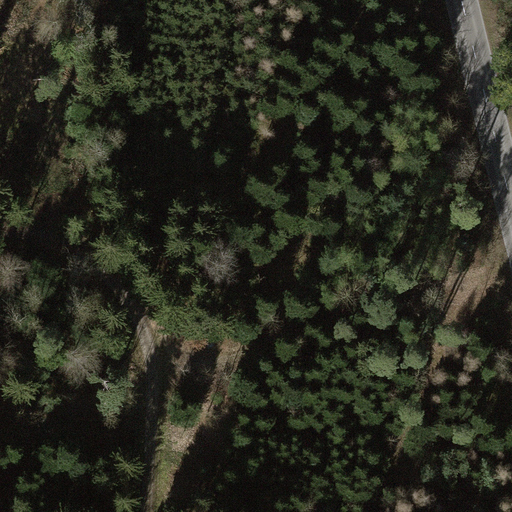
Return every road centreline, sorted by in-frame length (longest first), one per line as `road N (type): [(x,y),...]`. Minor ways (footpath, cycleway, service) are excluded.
road 1 (track): [(150,511),(155,378),(136,311),(108,270),(55,239),(0,231)]
road 2 (secondary): [(465,0),(511,188)]
